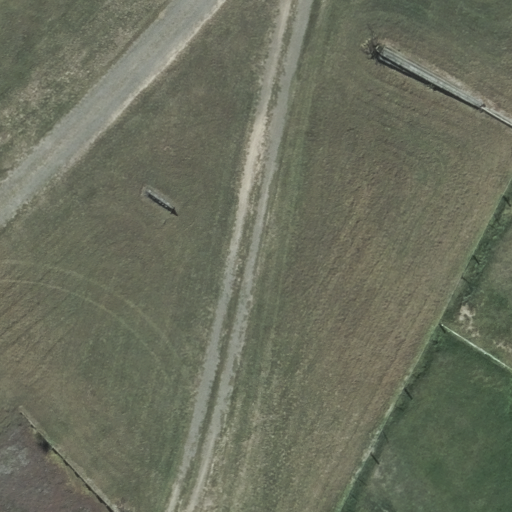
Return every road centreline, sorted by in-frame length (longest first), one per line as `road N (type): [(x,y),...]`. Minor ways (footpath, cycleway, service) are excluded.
road 1 (track): [(316,0),(176,511)]
road 2 (track): [(196,0),(0,220)]
